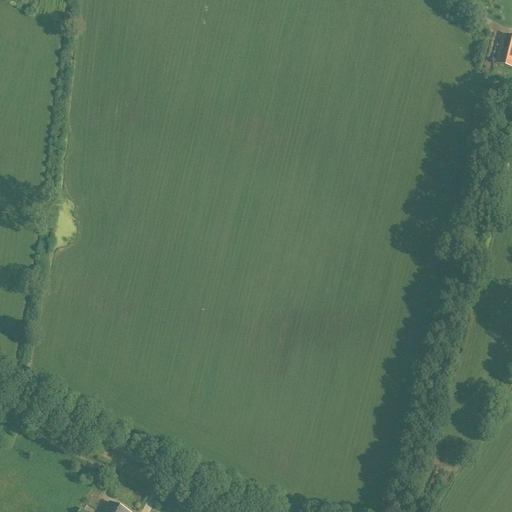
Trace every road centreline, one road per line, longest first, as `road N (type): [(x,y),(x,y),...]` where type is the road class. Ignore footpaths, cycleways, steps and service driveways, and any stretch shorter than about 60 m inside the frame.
road 1 (track): [(401,511),(511,93)]
road 2 (unclassified): [(243,511),(0,385)]
